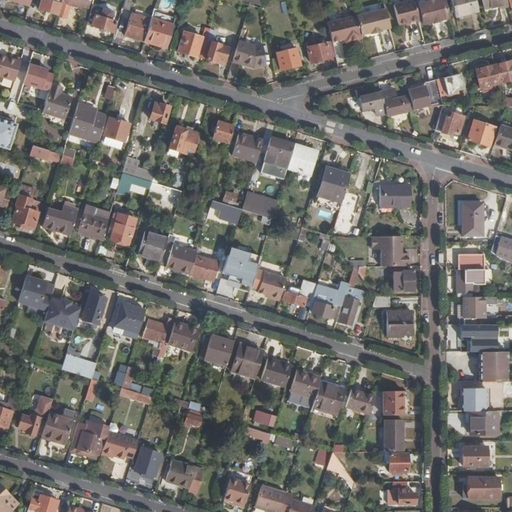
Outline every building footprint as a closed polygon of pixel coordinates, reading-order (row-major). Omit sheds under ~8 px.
[(61,0),(40,0),(38,9),(57,15),(61,0)] [(61,0),(57,15),(66,18),(70,6),(73,5),(77,6),(79,8),(81,6),(87,9),(89,0),(61,0)] [(131,0),(123,0),(121,8),(128,11),(131,0)] [(416,7),(414,0),(411,0),(394,4),(399,25),(419,20),(416,7)] [(449,17),(444,0),(430,0),(418,3),(419,6),(423,22),(423,23),(432,21),(432,23),(440,21),(439,19),(449,17)] [(478,11),(475,0),(450,0),(455,17),(478,11)] [(501,9),(508,7),(505,0),(481,0),(484,9),(500,5),(501,9)] [(113,33),(117,22),(109,19),(112,12),(92,5),(85,25),(113,33)] [(390,28),(385,8),(356,16),(361,36),(371,33),(371,34),(381,31),(381,30),(390,28)] [(175,18),(152,11),(150,18),(173,25),(175,18)] [(143,42),(150,19),(131,13),(124,36),(143,42)] [(361,36),(356,16),(327,23),(331,41),(332,43),(345,40),(349,39),(350,42),(361,39),(361,36)] [(143,42),(165,49),(173,25),(150,18),(150,19),(143,42)] [(216,32),(209,30),(206,41),(213,43),(216,32)] [(177,51),(201,58),(202,59),(206,45),(205,44),(200,43),(202,38),(183,32),(177,51)] [(213,43),(206,41),(205,44),(206,45),(202,59),(216,63),(216,61),(224,63),(229,48),(213,43)] [(238,41),(231,60),(253,67),(266,65),(263,45),(256,46),(238,41)] [(332,43),(331,41),(306,47),(310,63),(335,57),(332,43)] [(272,59),(274,72),(300,65),(296,48),(277,53),(278,58),(272,59)] [(511,60),(494,65),(498,84),(511,80),(511,60)] [(498,84),(494,65),(475,69),(479,89),(498,84)] [(460,74),(435,80),(436,80),(439,93),(439,97),(455,93),(454,91),(457,91),(464,89),(460,74)] [(412,110),(441,102),(439,97),(439,93),(436,80),(424,83),(424,86),(408,90),(409,95),(412,109),(412,110)] [(62,87),(51,84),(42,112),(65,119),(72,98),(59,94),(62,87)] [(112,101),(116,88),(108,86),(104,98),(112,101)] [(389,93),(388,89),(369,94),(370,95),(358,98),(361,111),(373,108),(375,114),(379,116),(385,114),(386,117),(404,112),(404,111),(412,109),(409,95),(397,98),(396,91),(389,93)] [(505,107),(511,107),(511,99),(502,99),(504,107),(505,107)] [(170,107),(154,102),(149,119),(164,124),(170,107)] [(97,109),(77,103),(68,133),(99,143),(107,116),(96,113),(97,109)] [(450,113),(452,106),(442,106),(435,131),(457,138),(463,117),(450,113)] [(0,145),(1,146),(9,148),(16,125),(14,125),(17,116),(0,110),(0,145)] [(130,124),(109,118),(104,136),(124,142),(130,124)] [(229,143),(234,127),(218,121),(217,127),(213,126),(211,131),(215,133),(213,138),(229,143)] [(488,147),(494,128),(472,121),(466,140),(488,147)] [(511,129),(500,126),(494,145),(511,150),(511,129)] [(193,156),(200,134),(175,127),(169,149),(193,156)] [(256,164),(263,140),(254,137),(253,139),(238,134),(232,156),(256,164)] [(287,168),(294,145),(272,138),(265,161),(287,168)] [(315,151),(294,145),(287,168),(311,176),(315,163),(312,163),(315,151)] [(50,151),(32,146),(30,154),(47,159),(50,151)] [(64,147),(62,155),(73,158),(75,150),(64,147)] [(73,158),(62,155),(59,163),(70,167),(73,158)] [(139,161),(127,157),(122,173),(152,182),(155,173),(137,168),(139,161)] [(342,203),(351,174),(326,167),(318,196),(342,203)] [(152,182),(122,173),(117,189),(129,193),(132,185),(149,190),(152,182)] [(182,191),(152,182),(149,190),(152,191),(150,198),(178,207),(182,191)] [(411,208),(411,184),(380,185),(379,208),(411,208)] [(5,189),(0,187),(0,205),(7,208),(11,194),(4,192),(5,189)] [(225,192),(222,204),(234,207),(238,193),(233,191),(232,194),(225,192)] [(31,199),(17,194),(14,205),(16,206),(11,221),(33,228),(38,212),(28,209),(31,199)] [(244,203),(242,210),(272,219),(274,211),(244,203)] [(482,236),(482,204),(461,204),(462,236),(482,236)] [(77,232),(101,240),(108,220),(93,215),(95,208),(85,205),(77,232)] [(341,205),(337,220),(346,223),(343,234),(350,236),(354,224),(352,224),(357,210),(341,205)] [(43,227),(70,236),(78,211),(62,207),(61,213),(48,209),(43,227)] [(128,245),(136,220),(117,214),(110,239),(128,245)] [(299,218),(288,214),(286,221),(297,225),(299,218)] [(160,263),(168,238),(145,231),(137,255),(160,263)] [(160,263),(160,265),(189,275),(189,274),(195,254),(196,251),(174,245),(176,236),(169,234),(168,238),(160,263)] [(506,260),(511,263),(511,240),(502,237),(495,235),(493,242),(494,254),(506,260)] [(401,236),(371,237),(372,250),(381,250),(381,267),(409,267),(409,253),(401,254),(401,236)] [(250,287),(259,257),(229,248),(221,273),(227,275),(225,280),(250,287)] [(220,262),(195,254),(189,274),(214,281),(220,262)] [(508,263),(506,260),(494,254),(501,263),(508,263)] [(482,270),(483,270),(483,263),(483,257),(458,257),(458,270),(482,270)] [(366,267),(354,267),(357,272),(364,281),(366,267)] [(455,274),(456,293),(472,293),(472,285),(483,285),(484,270),(483,270),(482,270),(458,270),(457,270),(457,274),(455,274)] [(414,271),(393,271),(393,292),(414,292),(414,271)] [(265,297),(278,302),(285,279),(264,272),(257,293),(265,296),(265,297)] [(50,299),(54,286),(47,284),(47,282),(26,276),(18,302),(46,311),(50,299)] [(287,292),(286,291),(283,301),(309,308),(314,294),(315,292),(317,285),(317,284),(303,280),(300,290),(291,287),(288,288),(287,292)] [(344,297),(342,304),(341,308),(337,319),(337,322),(351,326),(359,301),(361,302),(364,292),(352,289),(354,281),(349,280),(348,285),(344,297)] [(314,294),(308,313),(330,318),(334,306),(341,308),(342,304),(344,297),(348,285),(340,283),(338,292),(317,285),(315,292),(314,294)] [(105,299),(90,294),(84,313),(82,320),(97,325),(105,299)] [(390,307),(389,297),(376,297),(373,307),(390,307)] [(456,325),(475,325),(475,319),(484,319),(484,304),(496,304),(496,297),(463,298),(463,306),(463,318),(456,318),(456,325)] [(46,311),(43,321),(73,330),(80,309),(67,305),(68,303),(59,299),(58,302),(50,299),(46,311)] [(138,333),(145,310),(141,309),(142,306),(132,303),(132,306),(121,303),(114,326),(138,333)] [(404,335),(412,335),(412,311),(386,312),(387,337),(404,337),(404,335)] [(175,322),(175,320),(167,317),(165,325),(164,329),(147,324),(143,337),(152,340),(162,343),(160,346),(159,349),(161,350),(160,354),(159,354),(156,362),(161,364),(168,344),(175,322)] [(164,329),(165,325),(148,320),(147,324),(164,329)] [(199,329),(175,322),(168,344),(192,351),(199,329)] [(112,332),(136,339),(138,333),(114,326),(112,332)] [(468,345),(467,329),(460,329),(460,333),(457,333),(457,345),(468,345)] [(226,366),(234,340),(226,337),(225,340),(211,336),(211,337),(207,350),(204,359),(226,366)] [(255,379),(263,352),(252,349),(252,347),(240,343),(231,371),(255,379)] [(507,381),(507,352),(479,352),(479,381),(507,381)] [(61,370),(92,379),(96,364),(66,355),(61,370)] [(286,387),(292,366),(267,358),(261,379),(286,387)] [(121,388),(138,394),(140,387),(131,384),(134,376),(132,375),(135,369),(127,367),(121,388)] [(319,382),(321,377),(297,370),(289,392),(314,399),(319,382)] [(91,404),(98,381),(92,379),(84,402),(91,404)] [(343,390),(319,382),(314,399),(311,408),(336,415),(343,390)] [(375,396),(351,389),(345,408),(369,415),(375,396)] [(460,389),(460,412),(469,412),(486,411),(485,389),(460,389)] [(403,392),(383,392),(383,416),(404,415),(403,392)] [(34,433),(41,435),(46,420),(48,412),(52,400),(41,397),(37,409),(34,412),(29,410),(27,417),(21,415),(18,428),(22,429),(25,430),(25,433),(33,435),(34,433)] [(189,403),(187,408),(195,411),(197,404),(189,402),(189,403)] [(0,425),(8,428),(12,412),(0,407),(0,425)] [(272,427),(275,417),(257,411),(253,421),(272,427)] [(496,435),(497,411),(486,411),(469,412),(469,435),(496,435)] [(72,420),(48,412),(46,420),(41,435),(40,437),(49,440),(50,436),(65,441),(72,420)] [(201,418),(188,414),(185,423),(198,427),(201,418)] [(84,432),(76,430),(69,451),(76,454),(77,448),(78,449),(97,454),(98,454),(102,438),(106,426),(87,420),(84,432)] [(403,452),(403,420),(384,421),(384,452),(389,452),(403,452)] [(116,425),(110,423),(109,428),(108,431),(116,434),(118,428),(116,425)] [(264,439),(266,434),(246,428),(244,434),(264,439)] [(132,459),(138,440),(116,434),(108,431),(105,439),(101,452),(115,456),(124,460),(125,457),(132,459)] [(310,434),(304,432),(300,443),(307,445),(310,434)] [(50,436),(49,440),(64,445),(65,441),(50,436)] [(293,440),(277,436),(275,443),(291,449),(293,440)] [(486,466),(486,447),(462,447),(462,466),(486,466)] [(97,454),(78,449),(77,453),(96,459),(97,454)] [(331,452),(321,449),(317,463),(327,466),(331,452)] [(160,458),(140,452),(135,471),(154,477),(160,458)] [(327,466),(327,468),(339,473),(338,475),(346,479),(348,474),(332,453),(331,452),(327,466)] [(384,452),(381,452),(381,462),(389,462),(389,455),(389,452),(384,452)] [(389,455),(389,462),(389,473),(408,472),(408,462),(412,462),(412,454),(389,455)] [(189,488),(195,467),(172,461),(166,481),(189,488)] [(189,488),(188,491),(197,494),(204,470),(195,467),(189,488)] [(462,499),(498,499),(497,477),(467,477),(467,486),(462,486),(462,499)] [(251,485),(230,479),(224,497),(234,500),(232,504),(244,507),(251,485)] [(406,482),(391,482),(392,497),(397,496),(398,505),(416,505),(415,493),(407,493),(406,482)] [(7,511),(17,503),(0,485),(0,511),(7,511)] [(218,500),(222,488),(215,486),(211,498),(218,500)] [(255,508),(268,511),(279,511),(280,511),(285,493),(262,486),(255,508)] [(43,491),(33,488),(27,509),(39,511),(54,511),(58,501),(41,496),(43,491)] [(293,495),(285,492),(285,493),(280,511),(283,511),(313,511),(315,506),(292,499),(293,495)]
